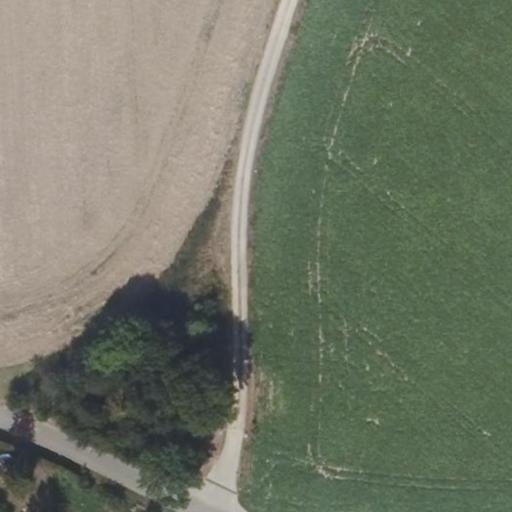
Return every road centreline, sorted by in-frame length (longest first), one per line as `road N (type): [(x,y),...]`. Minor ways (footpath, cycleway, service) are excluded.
road 1 (track): [(309,0),(262,131),(262,454),(237,511)]
road 2 (unclassified): [(0,421),(184,511)]
